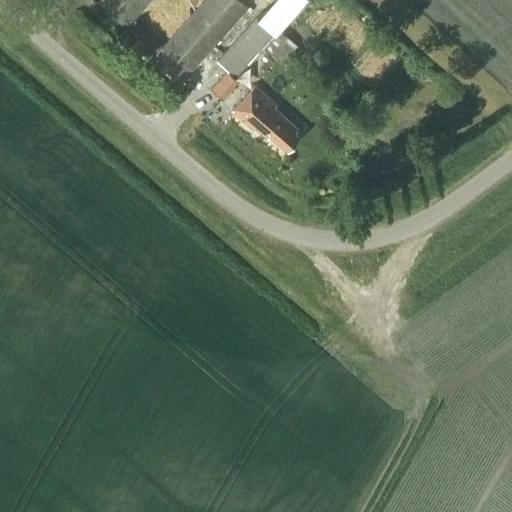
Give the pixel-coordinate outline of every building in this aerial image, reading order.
[(129,27),(153,0),(101,0),(100,1),(129,27)] [(185,80),(250,7),(242,0),(205,0),(157,54),(185,80)] [(272,0),(218,61),(236,77),(305,0),(272,0)] [(299,45),(280,29),(264,47),(283,63),(299,45)] [(229,71),(213,88),(224,99),(240,82),(229,71)] [(298,135),(294,132),(297,129),(274,108),(276,106),(254,87),(232,113),(254,131),(256,129),(266,138),(269,134),(287,149),(298,135)]
